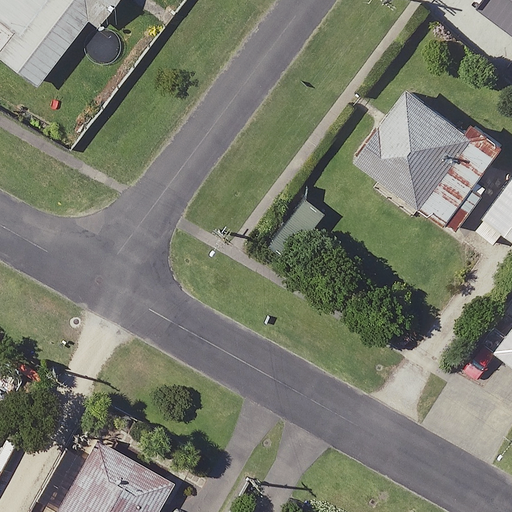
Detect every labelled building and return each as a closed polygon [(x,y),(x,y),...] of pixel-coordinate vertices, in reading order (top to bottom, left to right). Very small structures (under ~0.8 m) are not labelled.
[(0,0),(0,16),(12,26),(0,40),(0,53),(34,80),(85,14),(95,22),(112,0),(0,0)] [(511,0),(477,0),(476,2),(511,29),(511,0)] [(408,83),(356,154),(421,202),(474,131),(408,83)] [(511,173),(483,214),(511,234),(511,173)] [(511,324),(495,347),(511,359),(511,324)] [(152,511),(172,479),(95,435),(50,511),(152,511)]
